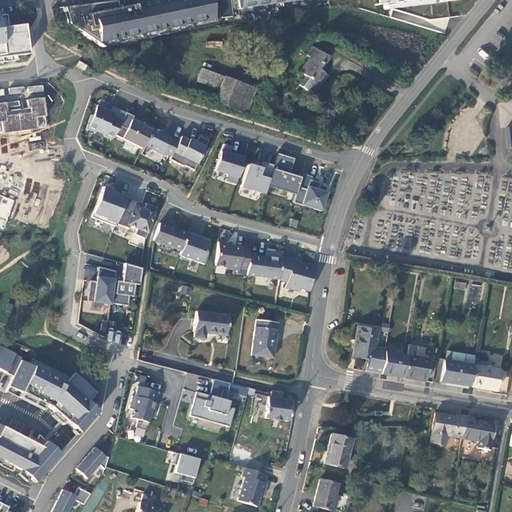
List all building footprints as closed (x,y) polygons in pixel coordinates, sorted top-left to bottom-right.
[(165,30),(158,0),(156,0),(122,7),(118,8),(116,0),(60,8),(63,8),(69,25),(102,47),(105,47),(105,43),(111,41),(114,41),(114,45),(120,44),(119,40),(132,37),(132,41),(137,40),(136,36),(149,33),(150,37),(153,37),(152,33),(160,31),(161,35),(165,34),(165,30)] [(213,0),(158,0),(165,30),(182,27),(183,31),(187,30),(186,26),(214,20),(210,5),(215,4),(213,0)] [(229,0),(230,2),(227,3),(226,0),(219,0),(222,18),(233,17),(232,10),(250,8),(250,14),(255,14),(254,7),(264,6),(265,12),(270,12),(269,5),(279,4),(280,10),(284,10),(284,3),(294,2),(295,7),(299,7),(299,1),(307,0),(309,0),(310,4),(314,4),(313,0),(324,0),(324,1),(329,1),(329,0),(229,0)] [(394,9),(391,16),(401,20),(404,13),(394,9)] [(0,57),(27,54),(24,25),(8,27),(7,15),(0,15),(0,57)] [(186,26),(187,30),(216,24),(214,18),(213,18),(214,20),(186,26)] [(299,85),(312,95),(326,75),(317,68),(319,65),(322,67),(328,58),(311,46),(305,54),(309,57),(298,71),(305,76),(299,85)] [(172,61),(166,58),(157,80),(164,83),(172,61)] [(254,88),(202,69),(198,80),(220,89),(216,102),(245,114),(254,88)] [(0,132),(48,129),(45,96),(44,96),(43,84),(7,87),(8,99),(0,99),(0,132)] [(103,136),(112,140),(114,135),(125,113),(112,107),(111,111),(109,113),(105,112),(106,109),(97,105),(92,116),(90,115),(86,129),(95,133),(95,131),(104,134),(103,136)] [(152,128),(153,127),(144,123),(143,126),(131,120),(133,116),(125,113),(114,135),(142,149),(143,145),(152,128)] [(164,153),(170,157),(178,141),(172,138),(173,136),(166,132),(164,133),(164,134),(152,128),(143,145),(163,155),(164,153)] [(170,157),(169,160),(183,167),(184,165),(193,170),(208,141),(198,136),(195,143),(189,140),(188,141),(180,137),(178,141),(170,157)] [(31,150),(45,148),(44,142),(30,143),(31,150)] [(235,185),(244,156),(237,154),(236,157),(229,155),(231,147),(223,144),(220,150),(214,171),(227,175),(225,182),(235,185)] [(273,165),(266,186),(295,195),(298,187),(301,178),(286,173),(291,158),(277,153),(273,165)] [(286,173),(289,174),(294,159),(291,158),(286,173)] [(240,187),(264,194),(266,186),(273,165),(263,162),(261,167),(261,169),(252,167),(247,165),(240,187)] [(301,178),(298,187),(306,190),(309,180),(310,180),(311,177),(302,174),(301,178)] [(319,183),(310,180),(309,180),(306,190),(298,187),(295,195),(293,203),(320,211),(326,193),(317,190),(319,183)] [(91,217),(114,226),(115,224),(125,198),(126,196),(117,193),(116,195),(111,193),(112,191),(102,187),(91,217)] [(0,225),(5,227),(14,199),(0,194),(0,225)] [(135,203),(125,198),(115,224),(128,228),(129,226),(137,229),(134,235),(145,239),(156,207),(146,203),(143,210),(134,206),(135,203)] [(187,234),(159,223),(153,240),(161,243),(160,244),(181,251),(187,234)] [(181,251),(179,256),(204,265),(208,253),(206,252),(210,240),(201,237),(200,240),(196,238),(197,235),(187,232),(187,234),(181,251)] [(227,243),(218,242),(215,266),(225,267),(225,269),(238,271),(239,268),(247,269),(249,254),(249,250),(241,249),(240,246),(227,245),(227,243)] [(258,255),(249,254),(247,269),(246,275),(278,280),(281,257),(282,251),(270,250),(269,252),(266,252),(265,257),(258,256),(258,255)] [(293,260),(281,257),(278,280),(286,282),(285,288),(298,291),(299,288),(309,291),(313,266),(303,263),(302,264),(292,262),(293,260)] [(138,285),(140,269),(123,264),(121,278),(114,277),(110,304),(127,306),(129,296),(133,297),(134,285),(138,285)] [(86,301),(110,305),(114,277),(115,272),(98,267),(96,282),(89,281),(86,301)] [(181,293),(190,294),(190,286),(181,286),(181,293)] [(205,333),(225,336),(227,315),(195,312),(192,331),(194,331),(193,338),(204,339),(205,333)] [(271,358),(276,323),(255,320),(250,355),(271,358)] [(380,374),(384,351),(375,350),(378,330),(357,327),(352,356),(367,359),(366,371),(380,374)] [(110,329),(106,340),(118,344),(122,333),(110,329)] [(417,346),(408,344),(406,356),(402,378),(424,382),(428,359),(415,357),(417,346)] [(402,378),(406,356),(384,351),(380,374),(402,378)] [(474,356),(452,352),(450,362),(443,361),(439,381),(469,387),(473,366),(474,359),(474,356)] [(20,361),(7,386),(49,408),(73,429),(76,426),(81,430),(97,412),(87,403),(97,393),(74,373),(65,384),(20,361)] [(473,366),(469,387),(494,391),(498,370),(476,366),(473,366)] [(228,384),(212,380),(207,396),(213,398),(211,403),(192,398),(187,416),(228,427),(233,409),(226,407),(228,401),(224,400),(228,384)] [(151,418),(158,393),(136,387),(133,397),(130,396),(127,409),(132,410),(129,419),(136,420),(134,428),(145,431),(148,418),(151,418)] [(249,405),(251,396),(252,391),(244,390),(241,403),(249,405)] [(280,399),(280,396),(269,394),(269,397),(266,397),(266,393),(252,390),(252,391),(251,396),(265,400),(263,418),(287,421),(290,400),(280,399)] [(194,392),(192,398),(211,403),(213,398),(207,396),(194,392)] [(460,438),(464,416),(456,415),(456,416),(433,413),(428,442),(444,446),(446,436),(460,438)] [(472,418),(464,416),(460,438),(476,441),(476,448),(488,450),(493,424),(472,420),(472,418)] [(40,476),(60,454),(46,442),(41,447),(0,426),(0,459),(20,470),(29,478),(33,473),(40,476)] [(26,436),(43,444),(46,438),(29,430),(26,436)] [(342,469),(350,440),(330,435),(323,464),(342,469)] [(85,479),(98,465),(103,470),(107,458),(103,456),(93,448),(74,469),(85,479)] [(190,484),(197,460),(175,454),(172,465),(174,465),(172,473),(179,475),(178,480),(190,484)] [(262,484),(264,474),(243,467),(240,476),(243,477),(237,499),(255,505),(257,497),(259,498),(260,493),(262,494),(265,484),(262,484)] [(33,473),(29,478),(34,483),(40,476),(33,473)] [(330,511),(330,510),(339,511),(342,511),(347,495),(342,494),(341,497),(334,495),(337,484),(318,480),(312,507),(330,511)] [(82,505),(89,494),(76,488),(72,495),(61,490),(49,511),(66,511),(73,500),(82,505)] [(139,503),(135,511),(162,511),(163,511),(151,507),(154,498),(143,495),(140,503),(139,503)] [(205,507),(207,501),(201,499),(199,505),(205,507)] [(8,507),(1,503),(0,505),(0,511),(8,511),(6,511),(8,507)]
